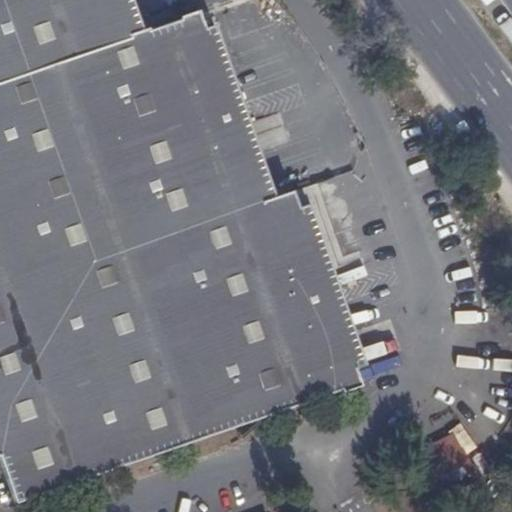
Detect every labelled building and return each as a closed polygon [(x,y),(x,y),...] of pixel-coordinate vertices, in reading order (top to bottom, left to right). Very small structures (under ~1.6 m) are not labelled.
[(358,387),(352,370),(349,371),(293,210),(298,209),(292,192),(274,199),(260,204),(198,33),(203,30),(197,16),(148,33),(146,30),(142,31),(126,37),(113,0),(0,0),(0,458),(0,459),(15,504),(340,389),(343,393),(358,387)] [(130,0),(113,0),(126,37),(142,31),(130,0)] [(260,204),(274,199),(215,27),(203,30),(198,33),(260,204)] [(349,371),(352,370),(364,366),(307,205),(298,209),(293,210),(349,371)] [(454,450),(466,443),(451,418),(439,426),(454,450)]
